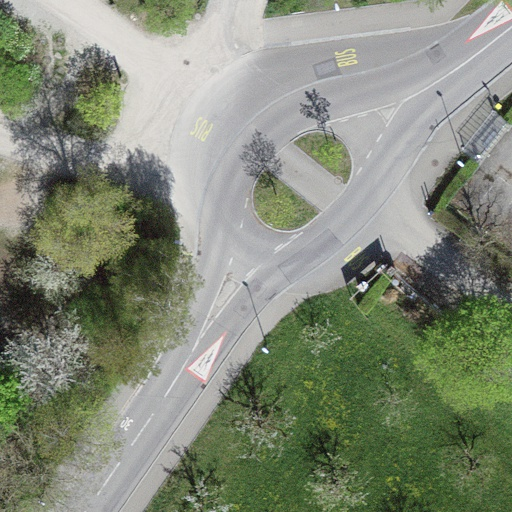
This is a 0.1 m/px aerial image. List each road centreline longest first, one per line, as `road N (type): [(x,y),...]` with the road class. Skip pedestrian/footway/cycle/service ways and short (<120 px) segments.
road 1 (residential): [(394,100),(306,105),(253,138),(223,201),(234,272)]
road 2 (residential): [(234,272),(74,511)]
road 3 (residential): [(234,272),(287,264),(327,244),(358,215),(382,180),(394,100)]
road 4 (residential): [(511,24),(394,100)]
